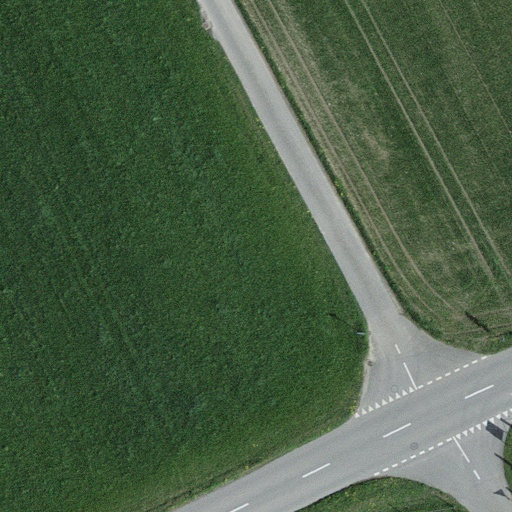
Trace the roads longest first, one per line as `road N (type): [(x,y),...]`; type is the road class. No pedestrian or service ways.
road 1 (unclassified): [(452,428),(215,0)]
road 2 (tertiary): [(272,511),(452,428)]
